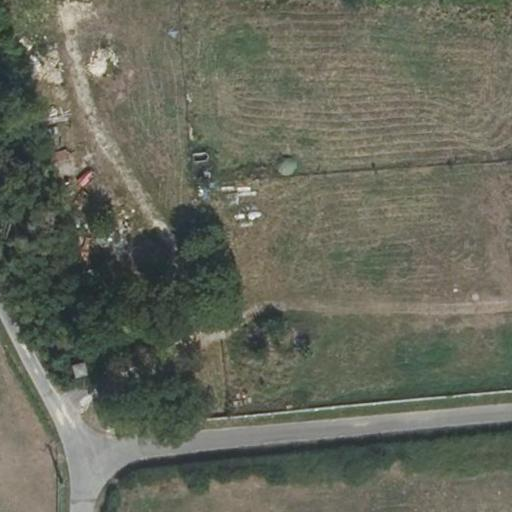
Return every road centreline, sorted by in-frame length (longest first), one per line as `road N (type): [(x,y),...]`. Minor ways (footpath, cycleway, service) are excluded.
road 1 (unclassified): [(91,449),(511,416)]
road 2 (unclassified): [(91,449),(0,291)]
road 3 (track): [(69,411),(132,360),(221,328)]
